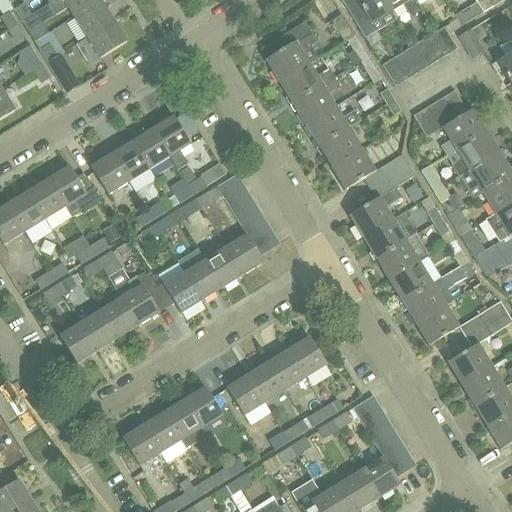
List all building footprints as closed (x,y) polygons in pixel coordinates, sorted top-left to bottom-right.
[(56,0),(50,4),(56,14),(68,7),(75,17),(101,1),(101,0),(56,0)] [(356,0),(369,20),(359,27),(366,39),(385,27),(381,21),(394,13),(386,0),(356,0)] [(421,10),(415,0),(386,0),(394,13),(404,7),(410,17),(421,10)] [(490,0),(475,0),(484,13),(494,6),(490,0)] [(101,1),(75,17),(87,38),(114,22),(101,1)] [(24,2),(13,8),(21,22),(32,15),(24,2)] [(0,17),(8,30),(18,23),(11,11),(0,17)] [(342,14),(331,21),(345,42),(356,36),(342,14)] [(40,28),(33,15),(22,22),(30,34),(40,28)] [(450,25),(454,31),(461,27),(457,21),(450,25)] [(114,22),(87,38),(101,59),(127,43),(114,22)] [(27,37),(18,23),(8,30),(16,43),(27,37)] [(266,61),(279,84),(311,64),(319,58),(312,46),(318,42),(313,34),(312,34),(306,23),(272,44),(278,53),(266,61)] [(484,52),(477,42),(486,37),(479,26),(461,38),(474,59),(484,52)] [(445,28),(434,34),(447,56),(458,49),(445,28)] [(434,34),(424,40),(437,62),(447,56),(434,34)] [(424,40),(414,47),(427,68),(437,62),(424,40)] [(511,42),(501,49),(506,56),(497,61),(491,64),(496,71),(501,68),(511,85),(511,42)] [(59,57),(50,43),(39,49),(48,64),(59,57)] [(86,44),(66,55),(77,74),(97,63),(86,44)] [(354,50),(361,63),(369,58),(362,46),(354,50)] [(414,47),(403,53),(416,75),(427,68),(414,47)] [(26,58),(33,70),(43,64),(36,52),(26,58)] [(403,53),(393,59),(406,81),(416,75),(403,53)] [(59,57),(48,64),(55,76),(67,68),(60,56),(59,57)] [(382,78),(369,58),(361,63),(374,83),(382,78)] [(393,59),(383,66),(396,87),(406,81),(393,59)] [(52,78),(43,64),(33,70),(42,84),(52,78)] [(279,84),(293,105),(324,86),(336,79),(329,69),(318,76),(311,64),(279,84)] [(293,105),(306,127),(337,107),(329,94),(341,87),(336,79),(324,86),(293,105)] [(380,93),(387,105),(395,100),(388,89),(380,93)] [(2,90),(0,91),(0,120),(15,111),(2,90)] [(469,113),(455,91),(445,98),(458,120),(469,113)] [(445,98),(435,104),(448,126),(458,120),(445,98)] [(394,116),(401,112),(402,111),(395,100),(387,105),(394,116)] [(435,104),(424,110),(438,132),(442,130),(448,126),(435,104)] [(306,127),(319,148),(350,128),(362,120),(355,110),(343,117),(337,107),(306,127)] [(428,138),(438,132),(424,110),(414,117),(428,138)] [(441,147),(447,157),(488,132),(474,110),(469,113),(458,120),(448,126),(442,130),(449,142),(441,147)] [(191,144),(174,117),(153,130),(170,157),(178,170),(187,164),(179,151),(191,144)] [(319,148),(332,169),(364,149),(350,128),(319,148)] [(170,157),(153,130),(133,142),(150,170),(170,157)] [(461,161),(469,173),(501,153),(488,132),(447,157),(453,166),(461,161)] [(150,170),(133,142),(113,155),(129,182),(150,170)] [(332,169),(345,190),(377,171),(364,149),(332,169)] [(469,173),(481,194),(511,174),(511,171),(501,153),(469,173)] [(129,182),(113,155),(91,168),(108,195),(129,182)] [(402,155),(380,169),(387,180),(410,167),(402,155)] [(429,165),(421,170),(435,193),(445,186),(441,179),(438,180),(429,165)] [(70,167),(49,180),(66,207),(72,218),(82,211),(76,201),(87,194),(70,167)] [(185,178),(188,183),(196,178),(190,167),(181,172),(185,178)] [(350,217),(363,239),(395,219),(387,207),(402,197),(396,188),(415,176),(410,167),(387,180),(371,190),(377,201),(350,217)] [(511,174),(481,194),(494,215),(495,216),(511,205),(511,174)] [(238,175),(217,186),(223,196),(243,183),(238,175)] [(185,178),(183,179),(194,196),(208,187),(202,177),(189,185),(185,178)] [(183,179),(170,187),(180,204),(194,196),(183,179)] [(29,192),(46,220),(66,207),(49,180),(29,192)] [(250,194),(243,184),(223,196),(229,206),(250,194)] [(217,186),(196,199),(202,209),(223,196),(217,186)] [(46,220),(29,192),(8,205),(26,232),(46,220)] [(250,194),(230,206),(236,216),(256,203),(250,194)] [(441,203),(448,214),(456,210),(449,198),(441,203)] [(176,212),(182,221),(202,209),(196,199),(176,212)] [(162,202),(147,211),(153,221),(168,212),(162,202)] [(256,203),(236,217),(242,226),(262,213),(256,203)] [(26,232),(8,205),(0,210),(0,237),(5,245),(26,232)] [(499,242),(500,243),(511,235),(511,205),(495,216),(494,215),(486,219),(499,242)] [(427,213),(435,224),(442,220),(435,208),(427,213)] [(472,229),(459,208),(448,214),(461,236),(472,229)] [(133,219),(139,229),(153,221),(147,211),(133,219)] [(262,213),(242,226),(247,235),(268,223),(262,213)] [(155,224),(161,234),(176,225),(170,215),(155,224)] [(363,239),(376,260),(408,241),(395,219),(363,239)] [(449,230),(442,220),(435,224),(441,235),(449,230)] [(141,233),(147,243),(161,234),(155,224),(141,233)] [(274,233),(268,224),(247,235),(254,246),(274,233)] [(274,233),(254,246),(260,257),(281,244),(274,233)] [(226,248),(226,249),(243,275),(264,262),(260,257),(254,246),(247,235),(226,248)] [(499,242),(496,244),(497,245),(503,255),(511,249),(511,235),(500,243),(499,242)] [(104,237),(90,246),(96,256),(110,247),(104,237)] [(447,245),(461,268),(469,262),(455,240),(447,245)] [(376,260),(390,281),(421,262),(408,241),(376,260)] [(475,257),(482,268),(503,255),(497,245),(496,244),(475,257)] [(75,255),(81,265),(96,256),(90,246),(75,255)] [(206,261),(222,288),(243,275),(226,249),(226,248),(206,261)] [(104,270),(109,278),(123,269),(112,252),(99,260),(104,270)] [(90,278),(104,270),(99,260),(98,259),(84,268),(90,278)] [(185,273),(202,300),(222,288),(206,261),(185,273)] [(63,262),(49,271),(55,281),(70,272),(63,262)] [(390,281),(403,303),(435,284),(434,283),(421,262),(390,281)] [(469,262),(461,268),(474,288),(481,284),(469,262)] [(49,271),(35,280),(41,290),(55,281),(49,271)] [(181,313),(202,300),(185,273),(165,286),(163,284),(156,289),(168,307),(175,302),(181,313)] [(57,285),(64,294),(78,286),(72,276),(57,285)] [(137,276),(127,282),(133,292),(122,299),(139,326),(159,313),(137,276)] [(407,310),(416,325),(448,305),(454,301),(440,279),(434,283),(435,284),(403,303),(407,310)] [(43,293),(50,303),(64,294),(57,285),(43,293)] [(139,326),(122,299),(102,311),(118,338),(139,326)] [(502,302),(479,317),(485,327),(508,313),(502,302)] [(430,347),(462,327),(448,305),(416,325),(430,347)] [(118,338),(102,311),(81,324),(98,351),(118,338)] [(511,319),(508,313),(485,327),(491,336),(511,323),(511,319)] [(98,351),(81,324),(61,336),(77,364),(98,351)] [(310,338),(289,351),(306,378),(327,365),(310,338)] [(448,363),(462,386),(493,366),(479,344),(448,363)] [(306,378),(289,351),(268,363),(285,391),(306,378)] [(285,391),(268,363),(248,376),(264,403),(285,391)] [(462,386),(475,407),(506,388),(493,366),(462,386)] [(264,403),(248,376),(226,389),(243,416),(264,403)] [(209,438),(229,426),(216,405),(224,400),(219,393),(211,398),(206,388),(185,401),(206,437),(207,436),(209,438)] [(475,407),(488,429),(511,413),(511,397),(506,388),(475,407)] [(374,396),(354,409),(359,417),(380,405),(374,396)] [(324,407),(330,417),(345,410),(338,398),(324,407)] [(181,441),(186,449),(206,437),(185,401),(164,413),(181,441)] [(380,405),(359,417),(365,427),(386,415),(380,405)] [(324,407),(310,416),(316,425),(330,417),(324,407)] [(332,421),(339,431),(353,422),(347,412),(332,421)] [(181,441),(164,413),(144,426),(161,453),(181,441)] [(511,413),(488,429),(502,450),(511,444),(511,413)] [(386,415),(365,427),(371,437),(391,423),(386,415)] [(317,430),(324,440),(339,431),(332,421),(317,430)] [(298,423),(283,432),(289,442),(304,433),(298,423)] [(391,423),(371,437),(377,447),(397,433),(391,423)] [(161,453),(144,426),(123,438),(140,466),(161,453)] [(283,432),(269,441),(275,451),(289,442),(283,432)] [(397,433),(377,447),(383,456),(403,443),(397,433)] [(291,446),(297,456),(312,447),(303,438),(306,437),(291,446)] [(403,443),(383,456),(389,465),(409,453),(403,443)] [(277,454),(284,464),(297,456),(291,446),(277,454)] [(409,453),(389,465),(396,478),(417,465),(409,453)] [(240,458),(226,467),(233,477),(247,468),(240,458)] [(384,458),(363,471),(380,498),(401,485),(396,478),(389,465),(384,458)] [(226,467),(212,476),(218,486),(233,477),(226,467)] [(363,471),(342,483),(359,511),(380,498),(363,471)] [(235,481),(240,491),(255,482),(249,472),(235,481)] [(0,511),(13,511),(32,501),(19,480),(0,491),(0,511)] [(302,511),(331,511),(322,496),(312,480),(291,493),(302,511)] [(221,490),(227,499),(240,491),(235,481),(221,490)] [(322,496),(331,511),(356,511),(359,511),(342,483),(322,496)] [(183,493),(189,504),(206,494),(199,484),(183,493)] [(183,493),(171,501),(177,511),(189,504),(183,493)] [(193,506),(196,511),(205,511),(214,507),(208,497),(193,506)] [(38,511),(32,501),(13,511),(38,511)]
